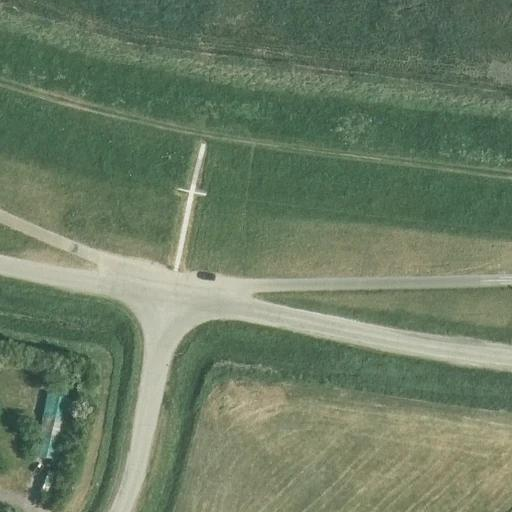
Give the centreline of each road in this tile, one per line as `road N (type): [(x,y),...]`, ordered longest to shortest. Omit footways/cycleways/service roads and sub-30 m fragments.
road 1 (track): [(511,174),(204,135),(0,87)]
road 2 (unclassified): [(511,357),(170,295)]
road 3 (unclassified): [(121,511),(170,295)]
road 4 (unclassified): [(170,295),(0,265)]
